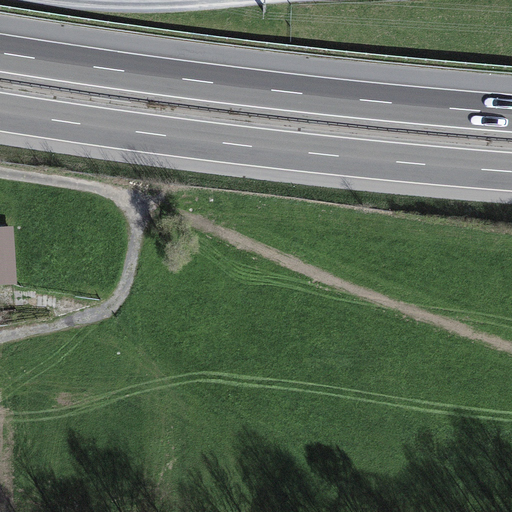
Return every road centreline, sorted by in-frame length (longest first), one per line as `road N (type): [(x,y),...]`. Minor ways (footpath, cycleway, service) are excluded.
road 1 (motorway): [(511,113),(0,52)]
road 2 (motorway): [(0,112),(511,172)]
road 3 (track): [(0,162),(104,178),(139,192),(147,220),(121,283),(92,303),(0,330)]
